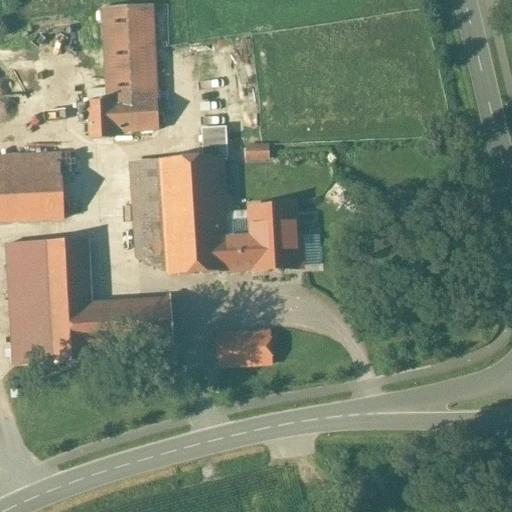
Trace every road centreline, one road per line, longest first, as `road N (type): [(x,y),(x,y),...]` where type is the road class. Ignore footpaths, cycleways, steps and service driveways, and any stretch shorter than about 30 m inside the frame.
road 1 (tertiary): [(511,399),(272,427),(128,465),(5,511)]
road 2 (tertiary): [(511,206),(462,0)]
